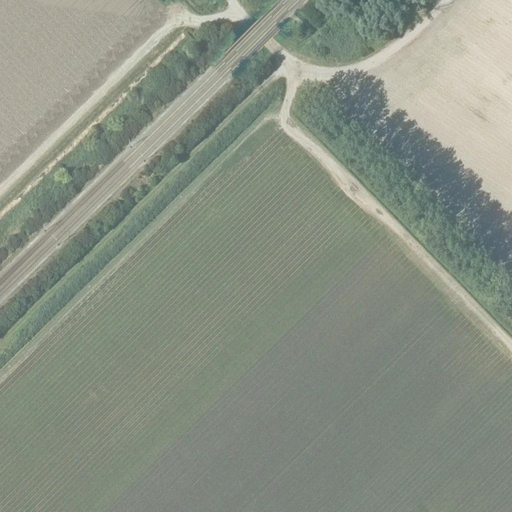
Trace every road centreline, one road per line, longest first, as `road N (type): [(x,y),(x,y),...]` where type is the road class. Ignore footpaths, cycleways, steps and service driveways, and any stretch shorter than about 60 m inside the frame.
road 1 (track): [(286,63),(0,342)]
road 2 (track): [(229,0),(286,63),(323,76),(374,63),(446,0)]
